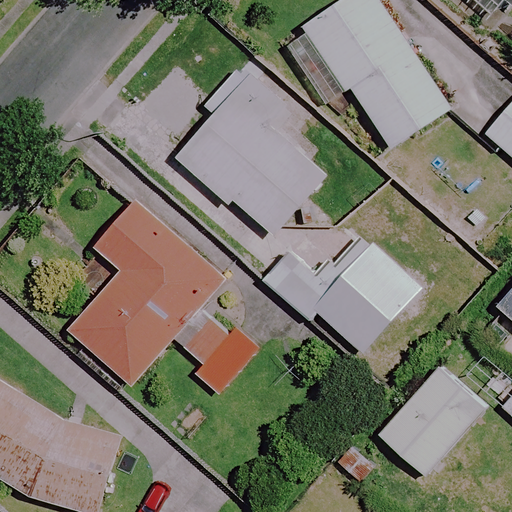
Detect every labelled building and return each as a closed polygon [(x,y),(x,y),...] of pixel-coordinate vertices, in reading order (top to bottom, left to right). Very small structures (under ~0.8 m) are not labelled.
[(450,112),(374,0),(349,0),(283,45),(326,109),(352,92),(393,151),(450,112)] [(511,0),(463,0),(497,29),(511,11),(511,0)] [(265,273),(259,279),(310,321),(320,310),(371,353),(424,289),(347,225),(330,245),(296,216),(326,178),(224,98),(176,160),(259,226),(238,251),(265,273)] [(511,108),(487,138),(511,159),(511,108)] [(228,278),(141,203),(99,251),(123,272),(70,333),(134,388),(175,341),(202,365),(193,375),(219,397),(254,357),(200,311),(228,278)] [(511,293),(498,310),(511,321),(511,293)] [(72,412),(0,367),(0,467),(36,490),(106,510),(131,429),(72,412)] [(485,409),(439,368),(378,436),(425,478),(485,409)] [(511,400),(503,411),(511,419),(511,400)] [(377,468),(346,442),(328,464),(359,489),(377,468)]
